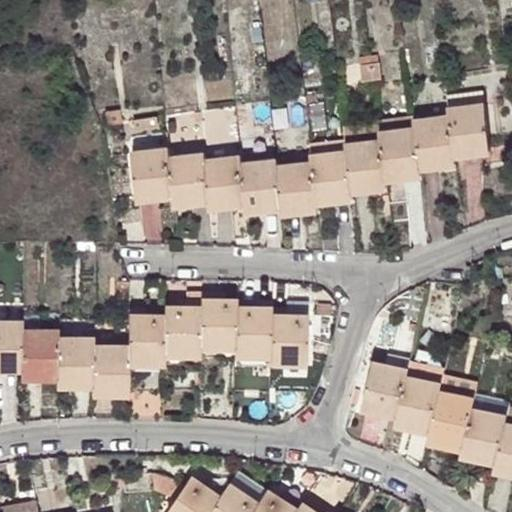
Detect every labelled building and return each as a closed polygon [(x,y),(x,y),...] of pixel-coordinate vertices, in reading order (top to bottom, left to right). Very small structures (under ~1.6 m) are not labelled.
[(448,106),(485,102),(483,88),(446,92),(448,106)] [(347,149),(313,153),(314,159),(279,163),(278,157),(242,161),(241,153),(206,157),(205,151),(170,155),(168,146),(133,151),(138,197),(174,193),(175,201),(211,197),(211,204),(247,199),(248,209),(283,204),(284,210),(320,206),(319,199),(353,195),(352,188),(387,184),(386,175),(421,171),(420,163),(455,159),(454,151),(490,147),(485,102),(448,106),(449,114),(415,119),(416,125),(380,129),(381,138),(346,142),(347,149)] [(157,114),(134,117),(135,129),(159,126),(157,114)] [(345,136),(346,142),(381,138),(380,129),(379,121),(344,125),(345,136)] [(311,139),(313,153),(347,149),(346,142),(345,136),(311,139)] [(129,357),(164,357),(164,349),(200,349),(200,342),(234,342),(234,350),(234,352),(271,352),(271,357),(307,357),(308,312),(287,312),(288,306),(272,306),(272,300),(257,300),(257,305),(235,305),(235,298),(223,298),(215,298),(215,291),(186,291),(185,304),(165,304),(164,313),(145,313),(145,306),(129,306),(129,342),(95,342),(95,334),(59,334),(59,327),(23,327),(23,319),(0,318),(0,364),(22,365),(23,373),(58,373),(59,382),(95,381),(95,389),(129,389),(129,357)] [(287,312),(308,312),(308,303),(287,303),(288,306),(287,312)] [(164,349),(164,357),(164,364),(185,364),(186,355),(200,355),(200,349),(164,349)] [(390,350),(387,362),(407,366),(409,357),(410,354),(390,350)] [(409,357),(407,366),(406,374),(440,381),(442,371),(444,365),(409,357)] [(407,366),(387,362),(373,359),(364,405),(397,412),(395,419),(431,427),(429,434),(464,442),(462,452),(497,458),(496,467),(511,470),(511,422),(506,421),(507,413),(472,406),(474,396),(439,389),(440,381),(406,374),(407,366)] [(442,371),(440,381),(439,389),(474,396),(476,391),(478,379),(442,371)] [(476,391),(474,396),(472,406),(507,413),(509,404),(510,398),(476,391)] [(239,468),(230,481),(260,501),(269,488),(239,468)] [(162,472),(152,471),(154,489),(171,496),(180,481),(162,472)] [(147,472),(124,473),(125,490),(148,489),(147,472)] [(260,501),(230,481),(222,494),(193,474),(167,511),(318,511),(302,501),(298,507),(269,488),(260,501)]
